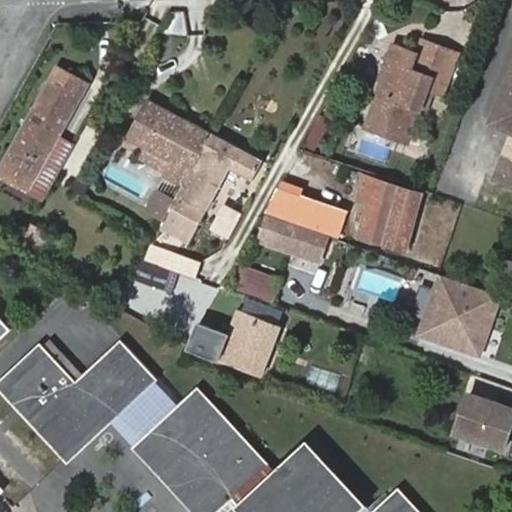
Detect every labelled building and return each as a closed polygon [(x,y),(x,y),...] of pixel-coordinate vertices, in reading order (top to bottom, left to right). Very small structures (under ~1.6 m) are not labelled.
[(172,30),(186,33),(190,14),(175,11),(172,30)] [(426,87),(432,90),(438,93),(455,52),(422,38),(416,50),(394,40),(376,86),(380,87),(367,121),(406,137),(419,104),(426,87)] [(70,79),(88,89),(91,82),(58,63),(54,71),(61,75),(70,79)] [(0,176),(2,177),(5,172),(25,137),(37,117),(52,92),(61,75),(54,71),(0,166),(0,176)] [(511,74),(493,123),(511,130),(511,143),(498,178),(511,183),(511,74)] [(61,75),(52,92),(60,96),(70,79),(61,75)] [(44,201),(65,163),(50,155),(62,134),(88,89),(70,79),(60,96),(52,92),(37,117),(46,123),(35,142),(25,137),(5,172),(32,187),(29,192),(44,201)] [(425,107),(432,90),(426,87),(419,104),(425,107)] [(216,135),(152,100),(131,140),(149,150),(176,165),(171,174),(170,177),(187,186),(216,135)] [(323,152),(336,120),(319,113),(306,145),(323,152)] [(37,117),(25,137),(35,142),(46,123),(37,117)] [(50,155),(65,163),(76,142),(62,134),(50,155)] [(187,186),(163,229),(175,235),(189,243),(208,209),(231,169),(253,180),(264,161),(216,135),(187,186)] [(176,165),(149,150),(143,159),(171,174),(176,165)] [(2,177),(29,192),(32,187),(5,172),(2,177)] [(407,250),(421,194),(366,178),(361,203),(370,206),(363,237),(407,250)] [(302,197),(304,189),(283,182),(266,211),(340,236),(348,212),(302,197)] [(224,201),(212,229),(233,239),(246,211),(224,201)] [(325,236),(281,221),(264,215),(255,242),(317,262),(325,236)] [(211,307),(218,287),(199,281),(206,261),(152,243),(139,284),(211,307)] [(511,274),(511,259),(501,256),(496,269),(511,274)] [(270,302),(279,277),(238,263),(230,288),(270,302)] [(497,294),(439,275),(433,290),(438,292),(430,318),(424,317),(420,330),(477,350),(483,332),(480,331),(482,323),(486,325),(497,294)] [(119,307),(143,320),(152,304),(128,290),(119,307)] [(438,292),(433,290),(424,317),(430,318),(438,292)] [(243,312),(232,334),(201,323),(191,348),(264,374),(282,326),(243,312)] [(0,339),(11,329),(0,317),(0,339)] [(126,343),(80,384),(46,348),(0,389),(66,460),(156,375),(126,343)] [(218,511),(236,496),(267,467),(197,390),(138,445),(198,511),(218,511)] [(503,448),(511,420),(511,407),(467,392),(454,430),(503,448)] [(268,479),(298,511),(302,511),(338,479),(305,444),(268,479)] [(249,511),(298,511),(268,479),(242,503),(249,511)] [(338,479),(302,511),(359,511),(364,507),(338,479)] [(417,511),(398,490),(373,511),(417,511)] [(249,511),(242,503),(236,496),(233,499),(219,511),(249,511)]
